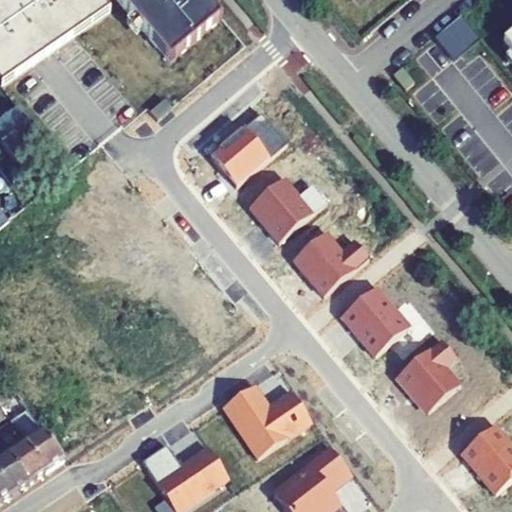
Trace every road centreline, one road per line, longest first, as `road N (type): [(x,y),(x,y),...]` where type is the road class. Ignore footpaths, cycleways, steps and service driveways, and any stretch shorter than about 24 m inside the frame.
road 1 (residential): [(302,26),(148,154),(294,329)]
road 2 (residential): [(20,511),(294,329)]
road 3 (residential): [(302,26),(511,276)]
road 4 (residential): [(294,329),(430,491),(403,511)]
